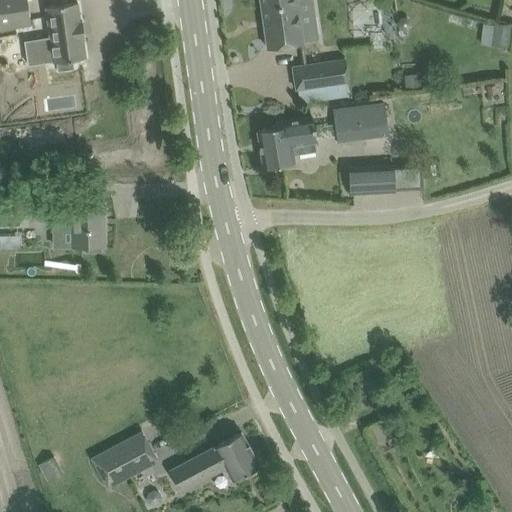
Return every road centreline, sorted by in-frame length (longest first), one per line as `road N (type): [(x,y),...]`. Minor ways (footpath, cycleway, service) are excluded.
road 1 (tertiary): [(346,511),(288,407),(227,227)]
road 2 (unclassified): [(227,227),(283,216),(393,218),(511,186)]
road 3 (tertiary): [(227,227),(190,0)]
